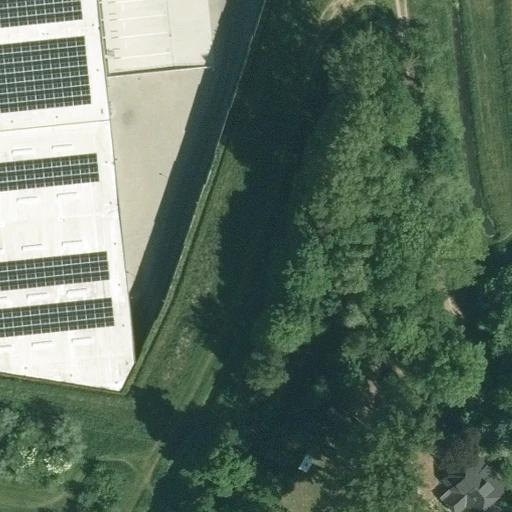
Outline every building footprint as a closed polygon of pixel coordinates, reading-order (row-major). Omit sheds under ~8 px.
[(0,0),(0,123),(110,112),(98,0),(0,0)] [(110,112),(0,123),(0,373),(121,393),(135,365),(110,112)] [(342,407),(323,427),(339,442),(343,438),(353,447),(365,459),(384,440),(359,418),(357,421),(342,407)] [(456,511),(469,502),(477,511),(502,490),(471,455),(442,479),(453,492),(444,500),(454,511),(456,511)] [(407,472),(394,459),(376,474),(396,498),(415,484),(407,472)]
